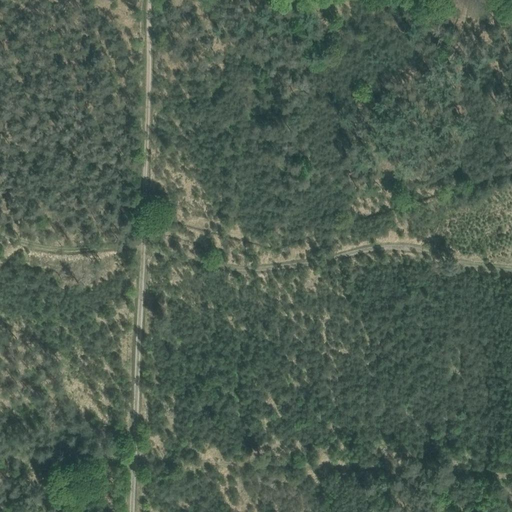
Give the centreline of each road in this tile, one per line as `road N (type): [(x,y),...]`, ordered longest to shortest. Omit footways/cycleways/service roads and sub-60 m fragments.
road 1 (track): [(511,265),(377,242),(227,268),(181,253),(44,247),(0,229)]
road 2 (track): [(130,511),(150,0)]
road 3 (track): [(0,444),(132,448)]
